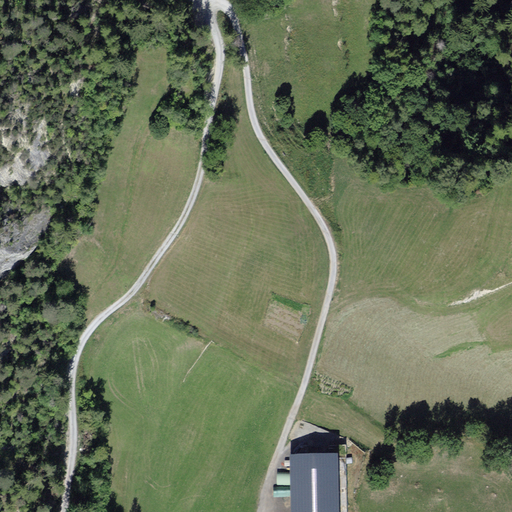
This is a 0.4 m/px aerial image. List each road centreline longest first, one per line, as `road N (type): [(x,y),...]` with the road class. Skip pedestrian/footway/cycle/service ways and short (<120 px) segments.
road 1 (track): [(204,1),(216,3),(235,27),(250,121),(311,211),(329,254),(302,382),(259,511)]
road 2 (track): [(63,511),(74,453),(75,361),(86,336),(127,298),(183,222),(198,180),(220,74),(219,41),(204,1)]
